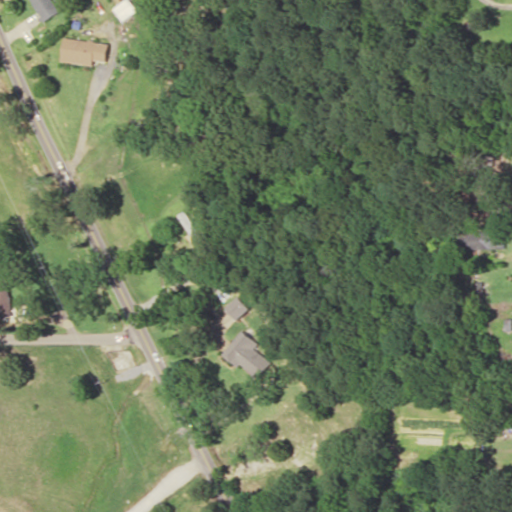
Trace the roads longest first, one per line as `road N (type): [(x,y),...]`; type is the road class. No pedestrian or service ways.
road 1 (tertiary): [(233,511),(0,40)]
road 2 (residential): [(144,335),(0,338)]
